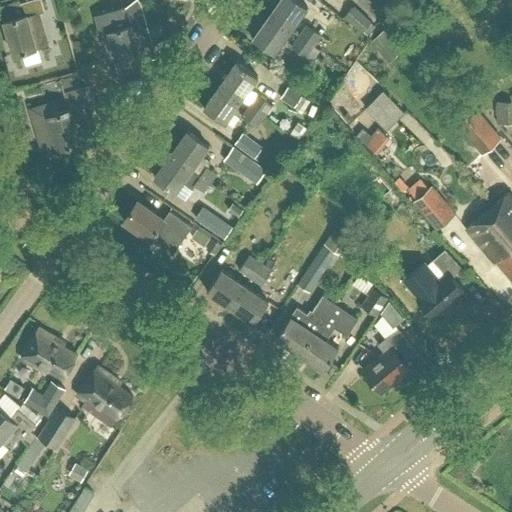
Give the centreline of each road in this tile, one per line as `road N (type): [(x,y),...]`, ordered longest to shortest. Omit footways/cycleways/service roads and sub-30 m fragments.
road 1 (unclassified): [(386,463),(64,236)]
road 2 (residential): [(64,236),(234,0)]
road 3 (secondary): [(386,463),(511,353)]
